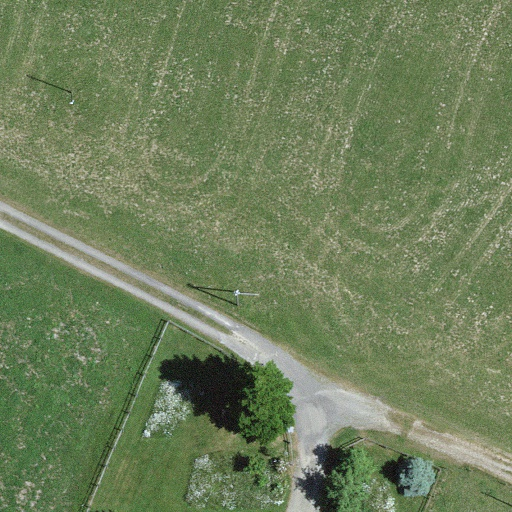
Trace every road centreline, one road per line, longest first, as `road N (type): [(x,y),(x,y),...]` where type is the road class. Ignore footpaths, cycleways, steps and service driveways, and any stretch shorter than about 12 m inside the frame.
road 1 (track): [(0,183),(284,329),(334,380),(299,511)]
road 2 (track): [(334,380),(511,466)]
